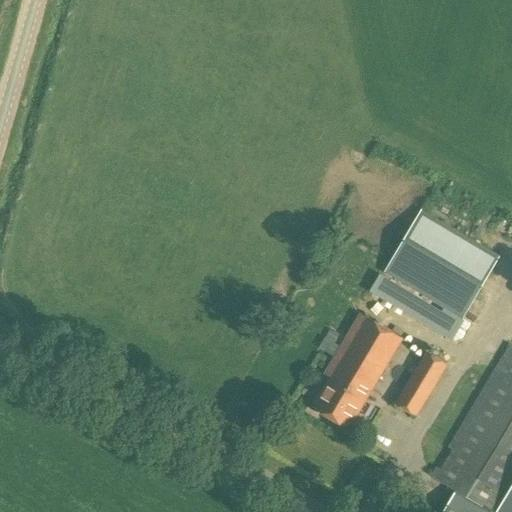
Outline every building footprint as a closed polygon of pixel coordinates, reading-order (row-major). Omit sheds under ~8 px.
[(462,319),(499,256),(421,210),(384,272),(462,319)] [(348,428),(400,339),(359,315),(324,375),(328,377),(311,406),(348,428)] [(489,511),(504,511),(511,498),(511,346),(508,344),(429,476),(489,511)] [(416,416),(446,365),(425,352),(394,403),(416,416)] [(489,511),(458,494),(448,511),(489,511)]
